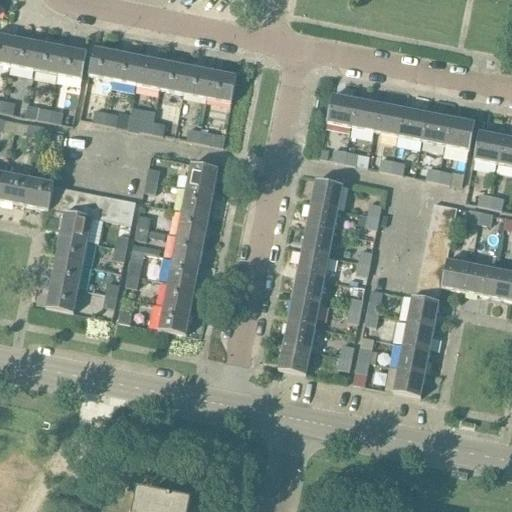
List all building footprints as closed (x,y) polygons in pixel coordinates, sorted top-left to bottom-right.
[(0,68),(10,70),(15,42),(0,38),(0,68)] [(15,42),(10,70),(33,75),(39,46),(15,42)] [(39,46),(33,75),(57,79),(62,51),(39,46)] [(82,84),(87,56),(62,51),(57,79),(82,84)] [(94,51),(88,80),(112,85),(118,56),(94,51)] [(136,89),(142,61),(118,56),(112,85),(136,89)] [(159,94),(165,65),(142,61),(136,89),(159,94)] [(183,99),(189,70),(165,65),(159,94),(183,99)] [(207,103),(212,75),(189,70),(183,99),(207,103)] [(231,108),(237,80),(212,75),(207,103),(231,108)] [(332,99),(326,127),(351,132),(356,103),(332,99)] [(356,103),(351,132),(374,136),(380,108),(356,103)] [(3,105),(1,117),(13,119),(15,107),(3,105)] [(380,108),(374,136),(398,141),(403,112),(380,108)] [(36,123),(36,124),(48,126),(50,114),(28,109),(25,120),(36,123)] [(130,119),(127,133),(151,138),(153,126),(155,116),(131,112),(130,119)] [(403,112),(398,141),(421,146),(427,117),(403,112)] [(50,114),(48,126),(60,129),(63,116),(50,114)] [(104,129),(106,117),(94,115),(92,127),(104,129)] [(106,117),(104,129),(116,131),(118,119),(106,117)] [(427,117),(421,146),(445,150),(450,122),(427,117)] [(469,155),(475,126),(450,122),(445,150),(469,155)] [(163,140),(166,128),(153,126),(151,138),(163,140)] [(28,128),(25,140),(37,142),(40,130),(28,128)] [(50,144),(52,133),(40,130),(37,142),(50,144)] [(188,133),(186,144),(198,147),(200,135),(188,133)] [(210,149),(212,137),(200,135),(198,147),(210,149)] [(479,135),(473,164),(497,169),(503,140),(479,135)] [(511,171),(511,141),(503,140),(497,169),(511,171)] [(322,153),(320,162),(327,164),(329,155),(322,153)] [(343,167),(345,156),(333,154),(331,165),(343,167)] [(345,156),(343,167),(355,170),(367,172),(370,161),(345,156)] [(391,177),(393,165),(381,163),(378,175),(391,177)] [(393,165),(391,177),(403,179),(405,168),(393,165)] [(185,192),(213,198),(218,173),(190,168),(185,192)] [(426,184),(438,187),(440,175),(428,172),(426,184)] [(146,185),(157,187),(160,175),(148,173),(146,185)] [(452,177),(440,175),(438,187),(450,189),(452,177)] [(6,177),(0,206),(24,210),(29,182),(6,177)] [(53,190),(54,187),(29,182),(24,210),(48,215),(49,214),(53,190)] [(343,190),(315,184),(310,209),(338,214),(343,190)] [(157,187),(146,185),(143,196),(155,199),(157,187)] [(53,190),(49,214),(61,216),(66,193),(53,190)] [(213,198),(185,192),(181,216),(209,221),(213,198)] [(66,193),(61,216),(64,216),(72,218),(77,195),(66,193)] [(77,195),(72,218),(83,221),(88,197),(77,195)] [(88,197),(83,221),(92,222),(95,223),(100,199),(88,197)] [(489,212),(491,200),(479,198),(477,210),(489,212)] [(100,199),(95,223),(107,225),(111,202),(100,199)] [(491,200),(489,212),(501,215),(503,203),(491,200)] [(111,202),(107,225),(118,228),(123,204),(111,202)] [(131,230),(135,206),(123,204),(118,228),(119,228),(131,230)] [(367,220),(379,222),(381,210),(369,208),(367,220)] [(431,220),(455,224),(457,212),(433,208),(431,220)] [(338,214),(310,209),(305,232),(334,238),(338,214)] [(469,214),(466,226),(478,228),(481,216),(469,214)] [(59,241),(87,247),(92,222),(83,221),(72,218),(64,216),(59,241)] [(209,221),(181,216),(176,239),(204,245),(209,221)] [(481,216),(478,228),(491,231),(493,219),(481,216)] [(136,232),(148,234),(151,222),(139,220),(136,232)] [(365,232),(376,234),(379,222),(367,220),(365,232)] [(455,224),(431,220),(429,231),(452,236),(455,224)] [(452,236),(429,231),(426,243),(450,247),(452,236)] [(136,232),(134,244),(146,246),(147,241),(165,245),(166,238),(148,234),(136,232)] [(334,238),(305,232),(301,256),(329,261),(334,238)] [(204,245),(176,239),(171,263),(200,268),(204,245)] [(116,240),(114,252),(126,255),(128,242),(117,240),(116,240)] [(54,265),(83,271),(87,247),(59,241),(54,265)] [(450,247),(426,243),(424,254),(448,259),(450,247)] [(132,255),(160,260),(161,253),(134,248),(132,255)] [(126,255),(114,252),(112,264),(124,266),(126,255)] [(448,259),(424,254),(422,266),(445,270),(447,264),(448,259)] [(358,267),(370,269),(372,257),(360,255),(358,267)] [(329,261),(301,256),(296,279),(324,285),(329,261)] [(200,268),(171,263),(167,286),(195,292),(200,268)] [(465,296),(470,268),(447,264),(445,270),(443,282),(441,292),(465,296)] [(50,288),(78,294),(83,271),(54,265),(50,288)] [(445,270),(422,266),(420,277),(443,282),(445,270)] [(129,267),(127,279),(139,281),(141,269),(129,267)] [(355,279),(367,281),(370,269),(358,267),(355,279)] [(470,268),(465,296),(488,301),(493,273),(470,268)] [(511,276),(493,273),(488,301),(511,306),(511,303),(511,276)] [(443,282),(420,277),(417,289),(440,294),(441,292),(443,282)] [(139,281),(127,279),(125,291),(137,293),(139,281)] [(324,285),(296,279),(292,303),(320,308),(324,285)] [(195,292),(167,286),(162,310),(190,315),(195,292)] [(105,299),(117,301),(119,289),(107,287),(105,299)] [(78,294),(50,288),(45,312),(73,318),(78,294)] [(415,302),(438,306),(440,294),(417,289),(415,302)] [(353,290),(351,298),(363,301),(364,292),(353,290)] [(103,311),(115,313),(117,301),(105,299),(103,311)] [(415,302),(411,301),(406,326),(434,331),(439,306),(438,306),(415,302)] [(349,314),(361,316),(363,304),(351,302),(349,314)] [(320,308),(292,303),(287,326),(315,332),(320,308)] [(366,317),(378,320),(380,308),(368,305),(366,317)] [(158,334),(186,340),(190,315),(162,310),(158,334)] [(120,314),(118,326),(130,329),(132,316),(120,314)] [(346,326),(358,329),(361,316),(349,314),(346,326)] [(378,320),(366,317),(364,329),(376,332),(378,320)] [(315,332),(287,326),(282,350),(311,356),(315,332)] [(402,349),(430,355),(434,331),(406,326),(402,349)] [(340,361),(351,363),(354,351),(342,349),(340,361)] [(397,372),(425,378),(430,355),(402,349),(397,372)] [(278,374),(306,380),(311,356),(282,350),(278,374)] [(360,353),(357,364),(369,367),(369,366),(372,355),(360,353)] [(337,373),(349,375),(351,363),(340,361),(337,373)] [(369,367),(357,364),(355,376),(367,379),(369,367)] [(392,397),(420,402),(425,378),(397,372),(392,397)] [(141,502),(138,511),(186,511),(187,511),(141,502)]
